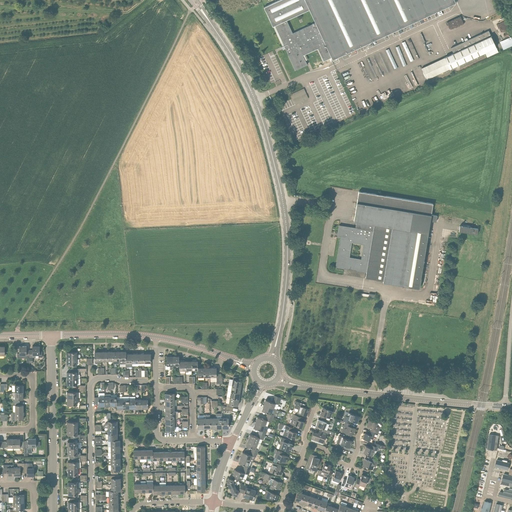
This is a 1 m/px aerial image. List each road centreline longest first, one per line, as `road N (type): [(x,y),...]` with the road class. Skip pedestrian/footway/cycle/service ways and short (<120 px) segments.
road 1 (secondary): [(271,359),(286,281),(282,199),(247,83),(192,0)]
road 2 (secondary): [(277,379),(504,406)]
road 3 (residential): [(91,511),(91,384),(156,381)]
road 4 (residential): [(52,511),(51,334)]
road 5 (track): [(0,8),(129,11),(142,0)]
